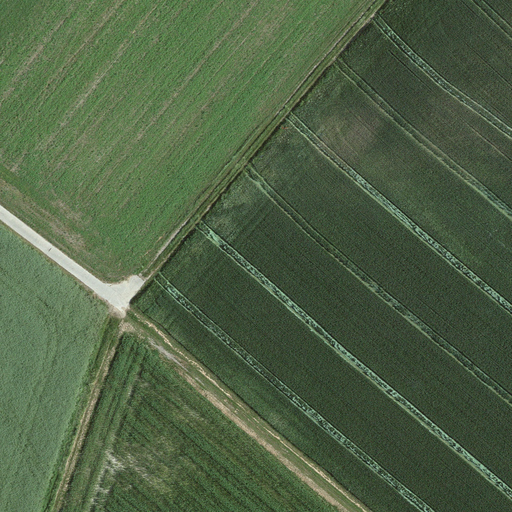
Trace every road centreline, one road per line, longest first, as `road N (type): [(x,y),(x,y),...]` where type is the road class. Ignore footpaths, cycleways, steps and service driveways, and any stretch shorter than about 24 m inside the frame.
road 1 (track): [(373,511),(122,299)]
road 2 (track): [(49,511),(122,299)]
road 3 (track): [(122,299),(0,212)]
